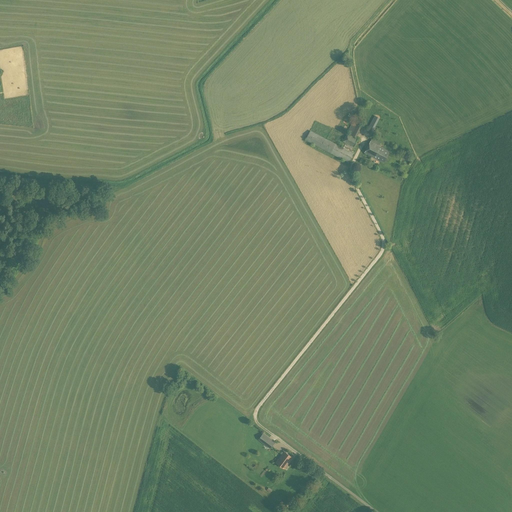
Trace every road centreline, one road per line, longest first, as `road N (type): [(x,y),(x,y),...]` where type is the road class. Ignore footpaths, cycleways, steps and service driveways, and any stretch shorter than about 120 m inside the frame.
road 1 (track): [(358,147),(350,174),(380,233),(381,252),(256,420),(375,511)]
road 2 (track): [(358,147),(364,122),(349,55),(388,0)]
